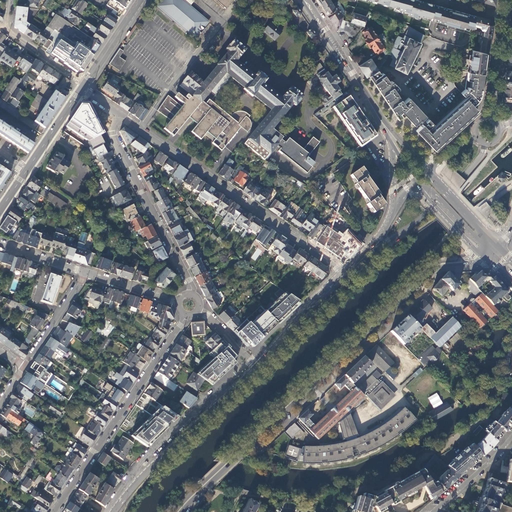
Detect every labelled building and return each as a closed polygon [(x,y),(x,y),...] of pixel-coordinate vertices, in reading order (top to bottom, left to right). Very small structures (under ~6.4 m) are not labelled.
[(37,8),(38,0),(28,0),(27,7),(37,8)] [(87,4),(88,2),(84,0),(77,0),(72,8),(73,9),(72,10),(74,11),(75,10),(80,14),(87,4)] [(115,15),(119,18),(129,3),(128,2),(128,0),(109,0),(106,5),(117,12),(115,15)] [(204,29),(203,29),(202,28),(208,22),(190,7),(190,6),(189,6),(182,0),(162,0),(157,7),(176,23),(177,23),(194,37),(199,32),(200,34),(205,29),(204,28),(204,29)] [(215,0),(225,8),(232,0),(215,0)] [(317,0),(321,5),(326,14),(337,7),(339,5),(340,3),(338,0),(332,4),(328,0),(317,0)] [(370,0),(394,7),(394,8),(409,12),(408,14),(419,17),(420,15),(426,17),(427,15),(432,16),(435,5),(419,0),(419,2),(412,0),(370,0)] [(472,29),(476,16),(455,10),(455,12),(452,11),(452,9),(449,8),(448,10),(442,8),(442,7),(439,6),(435,5),(432,16),(431,20),(434,21),(438,22),(465,29),(465,27),(472,29)] [(301,14),(297,7),(294,9),(294,8),(293,9),(292,11),(296,17),(301,14)] [(337,7),(326,14),(331,21),(335,29),(339,27),(341,19),(342,15),(337,7)] [(25,23),(27,9),(16,8),(14,27),(24,34),(29,26),(25,23)] [(75,26),(80,18),(79,17),(68,9),(65,14),(71,18),(68,22),(75,26)] [(363,26),(367,16),(353,12),(350,22),(363,26)] [(54,29),(61,18),(56,15),(54,18),(47,27),(48,27),(54,32),(55,30),(54,29)] [(97,30),(106,36),(116,22),(107,16),(97,30)] [(489,19),(476,16),(472,29),(471,33),(482,36),(491,38),(491,32),(493,25),(489,19)] [(71,28),(72,26),(61,18),(54,29),(55,30),(56,31),(57,30),(58,31),(60,28),(63,31),(66,26),(70,29),(71,28)] [(350,22),(341,19),(339,27),(338,30),(340,30),(343,30),(345,30),(347,31),(348,32),(349,33),(351,34),(351,35),(356,32),(355,31),(353,29),(352,28),(351,27),(351,26),(349,25),(350,22)] [(263,31),(274,40),(282,31),(270,22),(263,31)] [(95,34),(97,30),(87,23),(83,29),(87,33),(89,30),(95,34)] [(48,40),(50,37),(44,33),(41,31),(40,32),(30,25),(29,26),(24,34),(34,41),(35,39),(44,45),(43,47),(47,50),(52,42),(48,40)] [(56,31),(66,37),(68,34),(72,37),(76,31),(71,28),(70,29),(66,26),(63,31),(60,28),(58,31),(57,30),(56,31)] [(367,43),(378,35),(377,34),(376,35),(370,26),(362,31),(365,37),(364,38),(367,43)] [(54,32),(48,27),(44,33),(50,37),(54,32)] [(403,39),(397,36),(388,54),(387,55),(388,55),(391,57),(388,63),(389,64),(390,64),(390,65),(405,72),(408,66),(409,66),(419,45),(419,44),(424,35),(409,27),(405,36),(405,35),(403,39)] [(316,36),(311,29),(306,32),(311,39),(316,36)] [(92,39),(101,45),(106,36),(97,30),(95,34),(92,39)] [(378,36),(378,35),(367,43),(369,47),(371,46),(376,54),(376,55),(377,55),(383,51),(385,50),(377,37),(378,36)] [(77,45),(93,56),(101,45),(92,39),(88,44),(75,36),(71,41),(77,45)] [(485,53),(488,54),(490,46),(491,38),(482,36),(479,52),(485,53)] [(80,75),(93,56),(77,45),(75,49),(60,39),(50,55),(80,75)] [(221,151),(234,136),(242,126),(248,131),(249,129),(250,126),(250,124),(250,122),(249,120),(248,118),(246,118),(248,115),(245,113),(242,112),(239,111),(236,112),(233,114),(231,115),(229,117),(231,119),(229,122),(209,106),(208,107),(202,102),(211,91),(215,95),(230,77),(244,88),(243,89),(252,96),(253,95),(271,110),(257,128),(250,136),(244,144),(264,161),(277,145),(280,148),(278,151),(306,174),(314,164),(307,158),(319,142),(313,137),(303,149),(289,138),(285,143),(281,139),(282,138),(276,133),(274,136),(269,133),(292,104),(295,106),(302,97),(290,87),(283,96),(281,99),(262,84),(266,79),(257,72),(253,76),(246,71),(247,69),(245,68),(244,69),(235,61),(237,59),(245,50),(233,40),(225,49),(228,51),(203,83),(190,72),(179,86),(192,96),(191,98),(187,95),(185,98),(188,100),(183,106),(182,107),(168,96),(158,110),(179,126),(189,113),(195,118),(193,121),(197,124),(190,132),(200,140),(206,132),(215,139),(212,143),(221,151)] [(15,54),(6,48),(0,57),(12,66),(16,60),(19,56),(16,53),(15,54)] [(376,54),(359,66),(361,70),(365,77),(368,75),(377,69),(378,69),(385,60),(385,59),(387,55),(388,54),(385,50),(383,51),(385,54),(377,65),(376,67),(371,60),(374,58),(376,57),(377,55),(376,55),(376,54)] [(479,52),(472,50),(471,52),(471,55),(469,54),(469,59),(467,58),(466,63),(468,63),(468,64),(470,64),(469,71),(483,73),(484,64),(485,55),(485,53),(479,52)] [(24,56),(21,54),(19,56),(16,60),(21,63),(18,66),(20,68),(28,56),(27,56),(28,55),(26,53),(24,56)] [(115,54),(108,65),(109,66),(111,64),(119,70),(125,61),(119,57),(115,54)] [(29,68),(35,59),(31,57),(30,58),(28,56),(20,68),(26,72),(29,68)] [(43,65),(35,60),(29,68),(38,74),(43,65)] [(341,95),(341,94),(339,91),(339,90),(335,85),(339,82),(335,75),(331,78),(326,72),(324,69),(323,69),(319,63),(309,70),(313,76),(307,81),(309,85),(311,83),(312,85),(315,85),(317,84),(317,82),(316,80),(318,78),(322,84),(321,84),(326,91),(331,97),(329,98),(327,96),(325,96),(323,97),(323,99),(324,101),(322,103),(325,107),(325,106),(327,105),(332,101),(334,100),(339,96),(341,95)] [(54,72),(45,66),(39,75),(48,81),(54,72)] [(415,124),(418,128),(415,130),(432,147),(435,150),(448,138),(456,131),(465,122),(475,113),(478,110),(473,105),(476,102),(478,99),(479,97),(480,95),(480,92),(481,85),(483,73),(469,71),(467,71),(465,88),(461,92),(463,95),(466,92),(468,94),(432,128),(430,126),(433,123),(409,97),(403,103),(393,89),(394,88),(394,89),(396,89),(397,89),(397,88),(397,86),(392,81),(390,80),(389,81),(389,80),(385,74),(384,74),(382,72),(380,74),(377,69),(368,75),(370,78),(374,84),(379,91),(383,97),(387,104),(392,110),(396,116),(398,119),(404,115),(413,124),(414,125),(415,124)] [(60,77),(54,72),(48,81),(54,85),(60,77)] [(36,79),(26,73),(20,81),(16,87),(21,91),(27,82),(30,82),(32,84),(36,79)] [(70,80),(65,76),(57,87),(62,91),(63,90),(70,80)] [(20,81),(19,80),(18,81),(14,78),(1,99),(6,102),(16,87),(20,81)] [(117,91),(120,88),(108,80),(103,87),(111,93),(110,93),(114,96),(117,91)] [(503,91),(502,98),(507,99),(511,99),(511,83),(505,82),(503,91)] [(21,91),(16,87),(6,102),(16,109),(20,102),(18,101),(24,93),(21,91)] [(62,91),(57,87),(55,91),(65,98),(68,94),(63,90),(62,91)] [(45,129),(65,98),(55,91),(48,101),(46,100),(39,111),(41,112),(34,122),(45,129)] [(114,102),(118,105),(124,97),(125,96),(117,91),(114,96),(116,97),(117,97),(114,102)] [(46,100),(38,94),(30,105),(39,111),(46,100)] [(349,96),(333,107),(360,146),(367,142),(376,136),(368,124),(353,102),(349,96)] [(118,105),(126,111),(132,102),(124,97),(118,105)] [(41,134),(45,129),(34,122),(16,109),(6,102),(1,99),(0,98),(0,106),(35,131),(35,130),(41,134)] [(128,113),(138,119),(144,110),(135,103),(128,113)] [(90,104),(83,104),(67,128),(88,141),(93,156),(96,156),(97,159),(98,158),(107,154),(109,153),(100,135),(104,133),(90,104)] [(0,134),(28,154),(34,145),(0,122),(0,134)] [(120,132),(128,147),(130,145),(133,143),(131,141),(136,136),(124,128),(120,132)] [(133,143),(130,145),(143,154),(150,145),(139,138),(133,143)] [(62,159),(63,156),(57,152),(53,157),(52,157),(49,162),(50,163),(46,168),(53,172),(54,171),(58,174),(60,171),(64,173),(68,168),(70,164),(65,161),(62,159)] [(167,158),(160,152),(154,161),(161,166),(167,158)] [(101,162),(107,174),(108,174),(116,170),(113,164),(112,164),(112,163),(113,162),(110,157),(109,157),(107,154),(98,158),(100,162),(101,162)] [(144,154),(143,154),(135,158),(137,162),(139,161),(142,166),(148,163),(150,162),(152,160),(150,157),(147,158),(144,154)] [(341,208),(354,226),(360,223),(347,205),(352,199),(335,176),(352,164),(348,159),(314,183),(335,212),(341,208)] [(179,166),(174,162),(173,164),(168,161),(163,168),(166,171),(165,172),(168,175),(170,173),(172,175),(179,166)] [(138,168),(143,177),(148,174),(146,170),(150,168),(148,163),(142,166),(138,168)] [(217,174),(226,181),(233,171),(229,168),(229,167),(226,164),(224,166),(224,165),(217,174)] [(0,188),(10,173),(0,166),(0,188)] [(179,166),(172,175),(180,181),(187,172),(179,166)] [(243,168),(239,166),(230,178),(228,182),(231,184),(233,181),(241,186),(248,177),(247,177),(240,172),(242,170),(243,168)] [(366,204),(372,213),(384,206),(377,197),(379,195),(366,176),(367,175),(361,167),(350,175),(356,183),(355,184),(368,203),(366,204)] [(116,170),(108,174),(109,176),(116,189),(125,185),(121,178),(120,176),(117,169),(116,170)] [(200,181),(190,174),(184,182),(194,189),(200,181)] [(43,183),(33,177),(27,186),(37,193),(43,183)] [(146,182),(151,192),(162,186),(160,182),(158,183),(157,182),(153,184),(150,180),(146,182)] [(206,185),(200,181),(194,189),(200,194),(206,185)] [(242,192),(252,198),(253,197),(255,199),(261,191),(262,189),(256,185),(255,187),(249,182),(242,192)] [(215,190),(206,185),(200,194),(198,196),(197,198),(205,204),(207,202),(208,199),(214,191),(215,190)] [(34,203),(40,195),(37,193),(27,186),(21,195),(26,198),(25,199),(29,202),(30,200),(34,203)] [(154,192),(159,202),(166,198),(161,188),(154,192)] [(51,202),(55,196),(44,189),(40,195),(51,202)] [(116,195),(113,196),(119,206),(131,200),(126,190),(116,195)] [(219,195),(214,191),(208,199),(218,206),(223,198),(224,197),(219,194),(219,195)] [(254,200),(264,207),(271,197),(261,191),(255,199),(254,200)] [(317,205),(320,201),(312,192),(309,197),(311,199),(312,197),(316,200),(314,203),(317,205)] [(67,204),(55,196),(51,202),(63,211),(67,204)] [(31,211),(34,206),(29,202),(29,203),(20,197),(17,201),(20,203),(18,207),(24,211),(26,208),(31,211)] [(156,203),(159,209),(169,204),(166,198),(159,202),(156,203)] [(229,202),(223,198),(218,206),(227,213),(228,213),(234,204),(229,201),(229,202)] [(268,209),(278,217),(285,208),(274,200),(268,209)] [(278,217),(283,220),(287,216),(290,218),(291,216),(293,217),(299,210),(299,209),(290,202),(285,208),(278,217)] [(130,221),(132,220),(130,217),(133,216),(135,218),(139,217),(138,215),(138,214),(136,211),(135,209),(135,208),(133,204),(120,211),(121,213),(126,223),(130,221)] [(159,209),(162,214),(172,209),(169,204),(159,209)] [(239,207),(234,204),(228,213),(231,216),(236,219),(242,211),(238,208),(239,207)] [(12,208),(7,216),(16,222),(18,223),(23,215),(12,208)] [(162,214),(168,225),(175,221),(170,212),(173,211),(172,209),(162,214)] [(302,212),(299,210),(293,217),(291,221),(298,227),(303,220),(305,217),(305,215),(302,213),(302,212)] [(202,221),(197,216),(193,212),(191,213),(191,214),(196,220),(197,219),(200,223),(202,221)] [(254,218),(249,214),(248,215),(243,212),(237,220),(247,227),(254,218)] [(315,216),(311,213),(302,225),(306,228),(305,229),(310,233),(313,228),(316,223),(318,221),(313,218),(315,216)] [(16,222),(7,216),(0,226),(0,228),(6,233),(9,230),(10,231),(16,222)] [(135,232),(139,230),(145,227),(139,216),(139,217),(135,218),(132,220),(130,221),(135,232)] [(254,218),(247,227),(256,233),(263,224),(254,218)] [(180,219),(175,221),(168,225),(173,237),(182,232),(177,222),(181,220),(180,219)] [(109,229),(102,223),(100,226),(104,230),(103,234),(107,235),(109,229)] [(147,240),(156,235),(151,224),(145,227),(139,230),(143,238),(146,236),(147,240)] [(321,227),(311,240),(342,258),(344,257),(347,259),(363,244),(359,240),(356,236),(348,228),(344,233),(339,230),(337,232),(327,226),(326,228),(322,225),(321,227)] [(307,237),(311,240),(313,238),(314,236),(316,234),(320,228),(318,227),(316,229),(313,228),(310,233),(307,237)] [(269,248),(278,235),(271,230),(269,232),(263,229),(256,239),(262,247),(268,250),(269,248)] [(19,232),(16,242),(26,245),(29,236),(19,232)] [(173,237),(179,247),(188,243),(182,232),(173,237)] [(31,237),(28,246),(37,249),(38,244),(41,236),(35,234),(34,238),(31,237)] [(42,234),(41,236),(38,244),(44,246),(45,245),(50,247),(53,238),(42,234)] [(288,241),(278,235),(269,248),(273,251),(278,255),(288,241)] [(62,251),(65,242),(66,240),(54,236),(53,238),(50,247),(55,248),(58,249),(62,251)] [(152,250),(161,245),(157,236),(144,243),(147,249),(151,247),(152,250)] [(290,243),(288,241),(278,255),(277,256),(278,257),(279,255),(285,259),(284,261),(289,264),(289,263),(296,254),(291,250),(295,246),(291,244),(290,246),(288,244),(290,243)] [(76,248),(77,246),(65,242),(62,251),(74,255),(76,248)] [(179,247),(184,256),(190,253),(192,252),(188,243),(179,247)] [(159,263),(168,258),(162,246),(153,251),(159,263)] [(95,255),(76,248),(74,255),(72,260),(91,267),(95,255)] [(251,258),(256,261),(262,251),(257,248),(251,258)] [(299,249),(296,254),(289,263),(294,266),(297,264),(298,263),(301,265),(308,255),(299,249)] [(14,257),(4,253),(2,260),(1,262),(11,266),(14,257)] [(184,256),(190,268),(201,263),(196,253),(191,256),(190,253),(184,256)] [(26,261),(14,257),(11,266),(11,267),(22,271),(26,261)] [(99,257),(95,268),(102,270),(102,269),(109,271),(112,262),(99,257)] [(319,263),(311,257),(304,267),(312,273),(319,263)] [(32,262),(26,261),(22,271),(34,275),(37,266),(31,264),(32,262)] [(114,263),(110,273),(120,276),(123,266),(114,263)] [(190,268),(195,277),(205,272),(201,263),(190,268)] [(329,269),(319,263),(312,273),(322,279),(329,269)] [(123,266),(120,276),(130,280),(134,270),(123,266)] [(141,273),(142,268),(138,266),(136,271),(133,281),(140,283),(141,280),(146,281),(148,275),(141,273)] [(155,281),(164,289),(175,276),(166,268),(155,281)] [(486,277),(481,271),(476,275),(475,275),(469,280),(472,283),(477,288),(483,283),(482,282),(483,281),(485,279),(486,277)] [(195,277),(200,287),(210,281),(205,272),(195,277)] [(448,272),(440,281),(448,288),(452,291),(459,285),(448,272)] [(41,301),(52,304),(61,278),(50,274),(41,301)] [(495,277),(491,280),(490,281),(489,282),(495,288),(497,291),(493,295),(490,292),(485,297),(493,306),(503,297),(507,301),(508,302),(511,299),(510,298),(511,298),(507,293),(508,292),(495,277)] [(200,287),(206,299),(218,293),(217,292),(214,286),(213,286),(210,281),(200,287)] [(448,288),(440,281),(433,289),(435,291),(434,292),(437,295),(438,294),(441,296),(443,294),(444,295),(445,294),(444,293),(446,291),(445,291),(448,288)] [(477,288),(472,283),(467,287),(473,294),(478,289),(477,288)] [(101,304),(105,292),(92,288),(89,289),(86,295),(84,300),(89,301),(88,303),(93,305),(93,306),(97,309),(99,309),(101,304)] [(104,305),(105,303),(110,304),(111,301),(114,290),(109,289),(108,293),(105,292),(101,304),(104,305)] [(121,304),(124,294),(114,290),(111,301),(121,304)] [(218,293),(206,299),(212,310),(221,305),(218,300),(224,297),(221,292),(218,293)] [(287,293),(267,313),(278,324),(282,318),(292,309),(299,302),(296,300),(294,299),(291,296),(287,293)] [(498,312),(493,306),(485,297),(481,293),(477,298),(468,306),(467,305),(464,308),(465,309),(463,310),(480,329),(492,318),(495,322),(499,318),(496,314),(498,312)] [(139,303),(140,299),(130,296),(127,306),(137,309),(139,303)] [(20,304),(8,299),(6,303),(17,309),(20,304)] [(422,299),(412,317),(422,323),(432,305),(422,299)] [(139,310),(148,314),(152,303),(143,300),(141,305),(140,304),(140,303),(139,303),(137,309),(139,310)] [(84,308),(74,302),(67,313),(76,319),(84,308)] [(160,319),(164,307),(158,305),(156,310),(151,309),(149,315),(160,319)] [(230,306),(219,317),(226,324),(234,316),(235,315),(234,314),(236,312),(230,306)] [(167,318),(173,320),(169,309),(164,307),(160,319),(166,321),(167,318)] [(46,319),(49,315),(43,313),(41,316),(33,327),(38,331),(46,319)] [(242,324),(233,332),(251,351),(262,339),(278,324),(267,313),(248,331),(242,324)] [(390,332),(403,345),(421,329),(415,322),(414,322),(407,315),(390,332)] [(226,324),(233,332),(242,324),(239,321),(240,320),(238,317),(236,319),(234,316),(226,324)] [(438,347),(439,348),(461,326),(457,322),(452,317),(435,333),(430,338),(438,347)] [(158,328),(166,333),(168,330),(164,327),(165,323),(166,321),(160,319),(158,327),(158,328)] [(203,322),(191,323),(192,335),(204,334),(203,322)] [(80,327),(70,324),(69,323),(65,330),(66,332),(73,336),(74,337),(80,327)] [(34,339),(39,332),(38,331),(33,327),(28,335),(33,338),(34,339)] [(4,329),(0,334),(0,341),(4,344),(9,336),(12,332),(4,328),(4,329)] [(160,336),(163,338),(166,333),(158,328),(151,337),(156,341),(160,336)] [(61,330),(54,340),(63,346),(65,347),(73,336),(66,332),(66,333),(61,330)] [(93,332),(88,330),(82,340),(86,343),(93,332)] [(222,341),(212,331),(203,340),(213,349),(222,341)] [(25,358),(28,353),(25,351),(27,348),(26,348),(27,347),(24,345),(26,342),(29,344),(33,338),(28,335),(22,344),(16,352),(25,358)] [(4,344),(16,352),(22,344),(9,336),(4,344)] [(191,342),(182,336),(177,344),(187,351),(188,352),(192,347),(189,345),(191,342)] [(45,346),(54,352),(63,358),(68,349),(65,347),(63,346),(54,340),(51,337),(45,346)] [(111,340),(106,337),(100,347),(105,350),(111,340)] [(153,348),(155,349),(159,344),(150,338),(144,347),(151,351),(153,348)] [(220,358),(200,376),(213,386),(241,360),(222,341),(213,349),(220,358)] [(141,357),(147,361),(152,353),(151,351),(144,347),(139,343),(136,348),(140,351),(138,355),(141,357)] [(177,344),(171,353),(181,360),(187,351),(177,344)] [(394,363),(376,345),(367,354),(389,376),(394,371),(389,366),(394,363)] [(54,352),(45,346),(39,354),(49,360),(54,352)] [(438,355),(442,351),(439,348),(438,347),(435,349),(432,346),(417,359),(423,365),(424,366),(430,360),(429,359),(432,357),(436,361),(440,357),(438,355)] [(139,360),(141,357),(138,355),(130,350),(123,362),(127,364),(133,369),(139,360)] [(49,360),(39,354),(34,362),(43,368),(47,371),(53,363),(49,360)] [(169,356),(158,372),(168,380),(179,363),(169,356)] [(301,449),(289,445),(284,457),(291,459),(297,461),(299,455),(303,457),(303,464),(322,464),(332,463),(348,460),(362,455),(376,449),(383,446),(394,439),(401,434),(416,420),(405,411),(403,413),(400,411),(387,422),(381,427),(372,432),(368,434),(357,438),(356,436),(357,435),(349,414),(351,412),(351,410),(369,396),(381,407),(393,395),(382,384),(380,385),(379,384),(381,383),(377,380),(381,375),(377,371),(357,389),(352,384),(372,365),(364,357),(335,384),(340,389),(344,385),(350,391),(314,426),(308,419),(312,415),(308,410),(296,421),(301,425),(302,425),(314,437),(315,435),(318,439),(338,420),(339,421),(338,423),(340,425),(346,442),(343,443),(331,445),(326,446),(317,446),(302,446),(301,449)] [(139,373),(145,364),(139,360),(133,369),(135,370),(139,373)] [(32,376),(45,384),(46,385),(53,374),(47,371),(43,368),(34,362),(30,368),(35,371),(32,376)] [(125,378),(132,383),(138,374),(134,371),(135,370),(133,369),(127,364),(120,374),(125,378)] [(416,377),(423,371),(420,368),(413,375),(415,378),(416,377)] [(398,375),(394,371),(389,376),(393,380),(398,375)] [(32,376),(27,372),(20,383),(32,391),(32,390),(38,394),(45,384),(32,376)] [(158,372),(154,378),(174,392),(178,386),(168,380),(158,372)] [(196,390),(204,379),(193,372),(186,383),(196,390)] [(120,387),(127,391),(132,383),(125,378),(122,382),(118,379),(115,383),(120,387)] [(125,395),(107,382),(101,392),(107,396),(118,404),(125,395)] [(149,388),(145,394),(155,401),(162,390),(151,382),(147,387),(149,388)] [(13,393),(22,399),(28,391),(18,384),(13,393)] [(498,400),(507,409),(508,409),(511,404),(511,389),(509,388),(501,397),(500,397),(498,400)] [(113,410),(114,410),(118,404),(107,396),(101,392),(98,395),(102,398),(100,401),(113,410)] [(179,402),(188,408),(196,399),(186,392),(179,402)] [(8,403),(5,406),(18,415),(20,411),(26,402),(22,399),(13,393),(9,398),(11,399),(9,403),(8,403)] [(428,398),(434,408),(443,403),(437,393),(428,398)] [(94,410),(108,419),(111,415),(110,414),(113,410),(100,401),(94,410)] [(62,412),(63,411),(51,403),(50,404),(51,405),(49,408),(60,415),(61,414),(62,412)] [(447,404),(427,416),(432,421),(453,410),(447,404)] [(0,420),(2,422),(5,418),(6,418),(18,426),(22,421),(24,422),(25,420),(18,415),(5,406),(0,413),(0,420)] [(153,416),(168,427),(179,417),(163,406),(153,416)] [(94,419),(103,426),(108,419),(94,410),(93,410),(93,411),(91,409),(90,411),(90,413),(96,417),(94,419)] [(505,432),(511,423),(511,411),(508,409),(507,409),(504,413),(504,412),(501,416),(502,416),(496,424),(504,431),(505,432)] [(142,426),(131,436),(147,447),(153,442),(158,437),(168,427),(153,416),(142,426)] [(87,429),(97,436),(103,426),(94,419),(93,419),(86,429),(87,429)] [(504,431),(496,424),(493,421),(492,423),(485,431),(488,434),(496,441),(503,433),(504,431)] [(290,438),(300,429),(295,423),(291,426),(288,429),(285,432),(290,438)] [(0,431),(7,436),(10,432),(0,425),(0,431)] [(476,436),(482,428),(479,426),(473,433),(476,436)] [(31,442),(36,445),(43,435),(36,430),(36,429),(35,428),(34,429),(31,433),(35,436),(31,442)] [(80,439),(90,446),(97,436),(87,429),(84,433),(83,432),(81,435),(82,436),(80,439)] [(491,449),(497,442),(496,441),(488,434),(482,440),(475,447),(482,456),(483,457),(488,452),(491,449)] [(114,445),(113,447),(125,455),(133,444),(122,437),(116,446),(114,445)] [(73,453),(81,459),(87,450),(76,443),(72,449),(71,448),(69,451),(73,453)] [(482,456),(475,447),(472,444),(471,445),(463,452),(455,459),(447,466),(450,469),(459,476),(459,477),(466,471),(476,463),(476,462),(476,461),(475,460),(476,459),(478,460),(481,457),(482,456)] [(125,455),(113,447),(110,452),(122,460),(125,455)] [(511,451),(511,452),(511,453),(511,457),(510,459),(509,467),(503,466),(504,460),(502,460),(500,473),(493,471),(493,474),(490,473),(488,478),(493,479),(507,482),(511,482),(511,451)] [(66,463),(74,469),(81,459),(73,453),(66,463)] [(103,453),(97,462),(105,467),(111,458),(103,453)] [(447,465),(438,458),(435,455),(422,469),(422,470),(425,472),(433,479),(436,476),(430,470),(430,468),(435,462),(436,462),(443,469),(447,465)] [(35,457),(30,467),(29,467),(33,470),(37,465),(35,463),(38,459),(35,457)] [(56,471),(67,479),(74,469),(66,463),(64,466),(61,465),(59,467),(57,468),(56,471)] [(0,476),(0,477),(8,483),(13,475),(5,469),(0,476)] [(445,489),(459,476),(450,469),(447,472),(446,471),(439,478),(440,479),(436,482),(445,489)] [(358,497),(353,511),(368,511),(370,508),(371,508),(371,507),(372,507),(372,506),(375,507),(377,511),(395,501),(423,486),(428,495),(430,494),(432,498),(438,495),(441,494),(445,489),(436,482),(431,484),(424,472),(425,472),(422,470),(387,490),(373,497),(365,495),(364,499),(358,497)] [(52,483),(61,489),(67,479),(56,471),(54,473),(55,473),(55,475),(57,475),(52,483)] [(113,472),(106,481),(114,487),(117,482),(118,482),(121,477),(113,472)] [(89,473),(78,489),(87,495),(98,479),(89,473)] [(38,484),(43,477),(40,474),(35,482),(38,484)] [(32,480),(25,475),(22,479),(21,478),(17,485),(25,491),(32,480)] [(506,485),(488,478),(481,498),(480,497),(474,511),(496,511),(499,504),(506,485)] [(44,489),(55,497),(61,489),(52,483),(49,481),(44,489)] [(114,487),(106,481),(105,483),(104,483),(101,489),(100,489),(99,490),(100,491),(99,492),(98,491),(97,493),(98,493),(95,498),(94,500),(103,506),(104,505),(115,487),(114,487)] [(73,497),(70,502),(79,508),(84,501),(86,502),(89,498),(87,497),(87,495),(78,489),(73,497)] [(38,500),(49,507),(52,502),(38,493),(35,497),(38,500)] [(12,497),(7,504),(11,507),(13,503),(20,508),(22,504),(12,497)] [(249,499),(242,511),(254,511),(258,503),(249,499)] [(31,510),(33,511),(45,511),(49,507),(38,500),(31,510)] [(64,511),(65,511),(76,511),(79,508),(70,502),(66,508),(64,511)]
